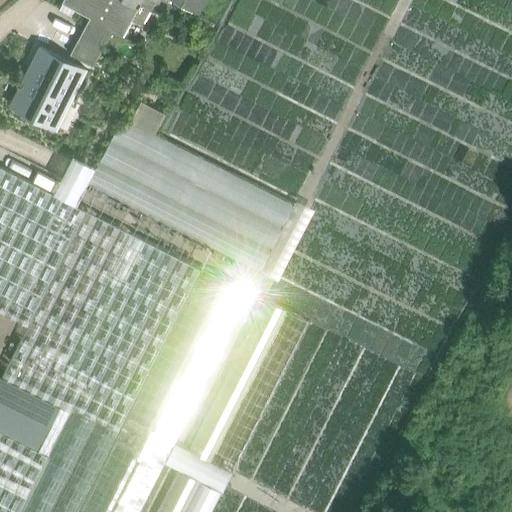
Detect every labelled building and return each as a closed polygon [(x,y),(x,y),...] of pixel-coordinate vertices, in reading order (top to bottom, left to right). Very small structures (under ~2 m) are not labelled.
[(137,7),(123,0),(62,0),(62,2),(90,17),(112,29),(123,35),(132,19),(137,7)] [(157,3),(152,0),(140,0),(137,7),(132,19),(142,25),(157,3)] [(239,0),(191,106),(224,121),(229,120),(231,133),(243,105),(247,146),(259,151),(261,148),(294,163),(297,156),(322,154),(377,32),(377,23),(379,23),(350,10),(362,9),(380,17),(391,16),(398,0),(239,0)] [(511,0),(445,0),(423,7),(435,48),(511,25),(511,15),(507,0),(511,0)] [(112,29),(90,17),(70,54),(92,66),(112,29)] [(85,68),(40,46),(31,65),(40,69),(20,109),(56,127),(69,100),(85,68)] [(399,84),(392,83),(393,75),(384,74),(384,84),(377,83),(375,108),(385,108),(384,116),(396,117),(399,84)] [(511,90),(502,88),(501,94),(495,93),(487,132),(472,129),(472,125),(469,125),(466,136),(482,139),(478,162),(497,166),(493,186),(508,188),(511,173),(511,90)] [(69,100),(56,127),(67,132),(80,105),(69,100)] [(293,204),(122,117),(88,183),(259,271),(293,204)] [(80,206),(0,165),(0,311),(21,322),(80,206)] [(404,189),(383,189),(383,206),(387,206),(387,218),(393,218),(393,213),(430,213),(430,197),(432,197),(432,183),(404,183),(404,189)] [(296,202),(260,271),(277,279),(313,211),(296,202)] [(80,206),(21,322),(28,326),(87,210),(80,206)] [(251,292),(87,210),(28,326),(5,371),(62,400),(60,405),(52,420),(63,425),(18,511),(138,511),(165,461),(175,442),(251,292)] [(265,299),(189,448),(232,470),(308,321),(265,299)] [(60,405),(0,374),(0,428),(38,448),(52,420),(60,405)] [(231,471),(175,442),(165,461),(179,469),(221,490),(231,471)] [(179,469),(157,511),(210,511),(221,491),(179,469)] [(274,511),(275,505),(223,498),(223,503),(222,503),(220,511),(274,511)]
